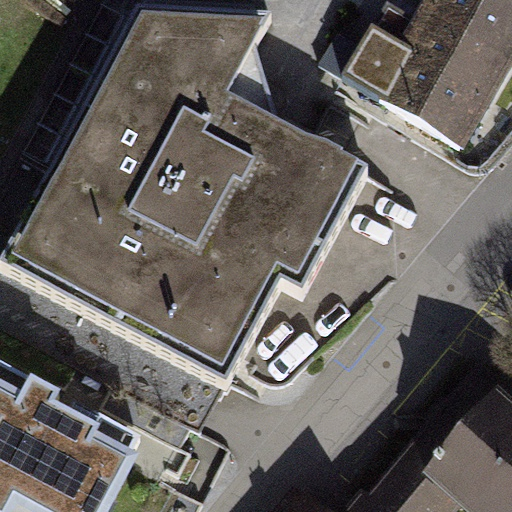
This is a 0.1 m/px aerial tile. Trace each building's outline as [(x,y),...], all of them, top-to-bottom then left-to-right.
[(511,79),(511,3),(506,0),(436,0),(409,46),(371,26),(338,79),(469,157),(511,79)] [(233,110),(270,31),(144,21),(11,266),(232,385),(280,288),(307,297),(372,180),(233,110)] [(459,511),(428,486),(510,392),(481,367),(355,511),(459,511)] [(0,511),(115,511),(145,458),(0,381),(0,511)] [(511,511),(511,393),(510,392),(428,486),(459,511),(511,511)] [(322,511),(298,492),(282,511),(322,511)]
